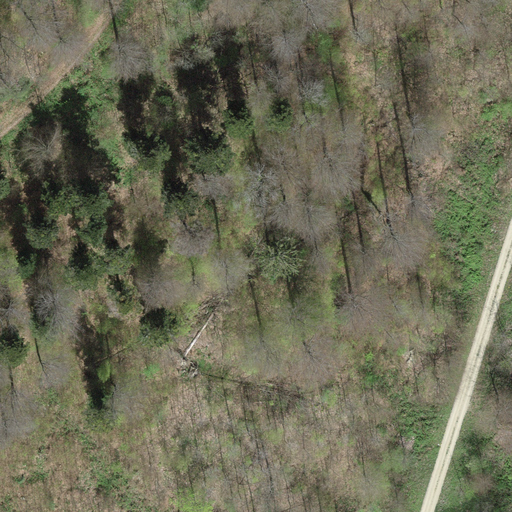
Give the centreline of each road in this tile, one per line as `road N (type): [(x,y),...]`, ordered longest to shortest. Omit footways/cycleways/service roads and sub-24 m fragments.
road 1 (track): [(511,253),(432,511)]
road 2 (track): [(0,128),(70,70),(120,0)]
